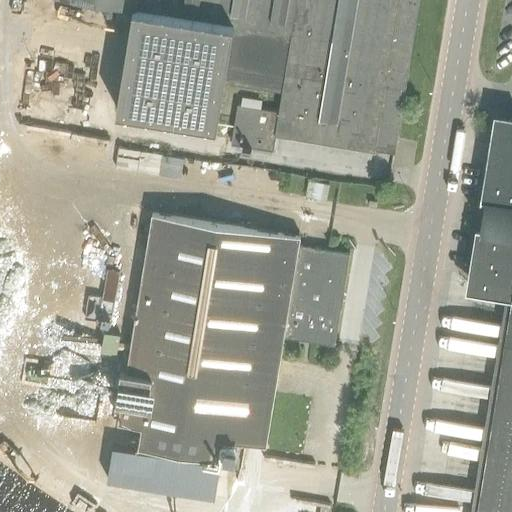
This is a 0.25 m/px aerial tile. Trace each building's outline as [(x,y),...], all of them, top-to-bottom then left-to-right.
[(87,0),(133,7),(117,109),(217,125),(224,81),(282,90),(279,110),(237,103),(231,143),(243,145),(243,148),(251,149),(252,147),(273,150),(275,134),(375,150),(375,149),(395,152),(395,151),(391,150),(392,140),(397,141),(398,140),(397,139),(409,65),(419,0),(87,0)] [(505,340),(484,471),(477,511),(511,511),(511,114),(494,111),(480,199),(484,200),(482,211),(480,227),(476,226),(465,289),(511,296),(511,298),(506,337),(504,337),(504,340),(505,340)] [(181,178),(184,158),(119,148),(116,168),(181,178)] [(330,185),(308,181),(305,196),(327,200),(330,185)] [(359,216),(397,221),(399,207),(361,202),(359,216)] [(350,253),(328,249),(299,244),(301,235),(153,211),(127,369),(121,368),(116,400),(122,401),(118,421),(142,425),(139,444),(219,457),(223,437),(267,444),(284,336),(335,344),(341,308),(342,308),(345,290),(344,290),(350,253)] [(437,352),(432,403),(463,406),(464,398),(442,396),(443,379),(454,380),(454,372),(442,371),(442,363),(463,365),(461,387),(469,387),(471,367),(493,369),(495,357),(437,352)] [(215,497),(221,462),(113,444),(108,479),(215,497)] [(327,511),(328,499),(264,497),(263,511),(327,511)]
